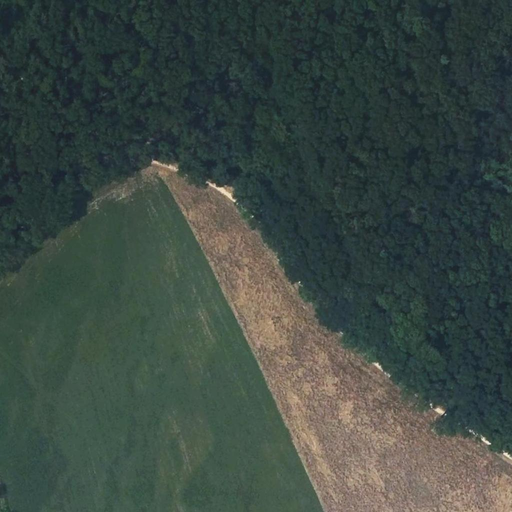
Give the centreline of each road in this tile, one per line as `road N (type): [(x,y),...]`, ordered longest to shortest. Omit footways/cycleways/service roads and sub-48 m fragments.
road 1 (track): [(511,454),(401,381),(327,318),(257,214),(223,185),(173,162),(137,157)]
road 2 (track): [(137,157),(79,182),(0,266)]
